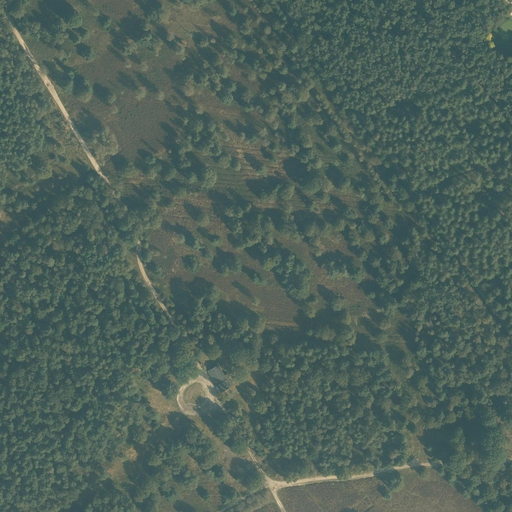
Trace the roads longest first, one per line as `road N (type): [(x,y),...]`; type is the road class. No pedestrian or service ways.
road 1 (track): [(284,511),(140,270),(136,233),(11,23),(12,0)]
road 2 (track): [(479,285),(276,0)]
road 3 (track): [(219,511),(268,484),(511,457)]
